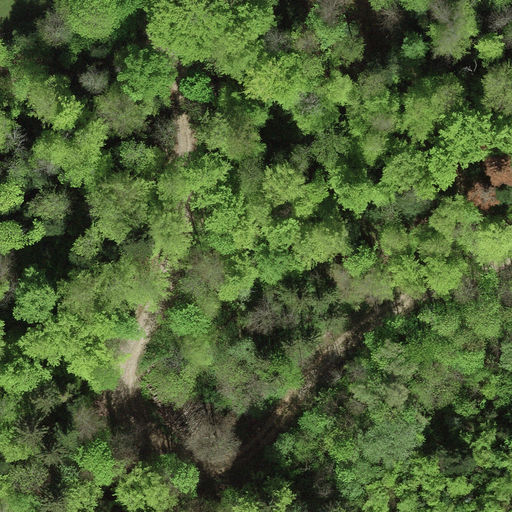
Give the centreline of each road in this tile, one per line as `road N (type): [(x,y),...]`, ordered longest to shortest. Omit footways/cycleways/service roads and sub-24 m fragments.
road 1 (track): [(111,384),(145,445),(193,461),(252,452),(294,391),(341,344),(511,258)]
road 2 (track): [(156,39),(180,213),(134,351),(111,384)]
road 3 (track): [(0,106),(156,39)]
road 4 (track): [(24,511),(111,384)]
